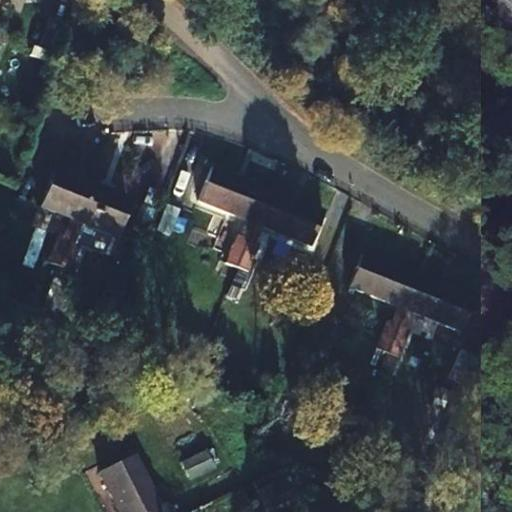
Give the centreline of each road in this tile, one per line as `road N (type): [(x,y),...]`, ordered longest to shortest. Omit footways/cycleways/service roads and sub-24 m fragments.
road 1 (residential): [(41,125),(181,110),(302,133)]
road 2 (residential): [(511,256),(302,133)]
road 3 (residential): [(302,133),(154,0)]
